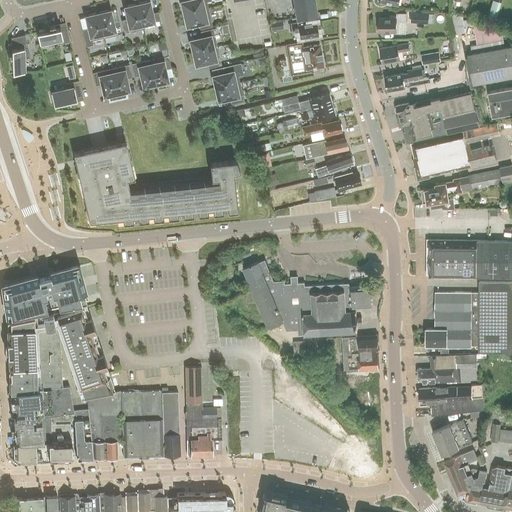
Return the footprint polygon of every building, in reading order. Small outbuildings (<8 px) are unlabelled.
[(206,1),(211,0),(210,0),(187,0),(181,2),(182,4),(181,4),(183,12),(184,12),(184,14),(208,8),(206,1)] [(292,0),(295,18),(317,14),(314,0),(292,0)] [(137,4),(142,29),(161,24),(158,12),(152,13),(149,2),(147,2),(146,1),(138,3),(139,4),(137,4)] [(124,33),(142,29),(137,4),(135,5),(135,4),(127,6),(127,7),(125,7),(127,19),(121,20),(124,33)] [(212,26),(208,8),(184,14),(184,15),(183,15),(185,24),(186,24),(187,26),(198,23),(200,29),(212,26)] [(98,14),(104,38),(122,33),(119,21),(113,22),(110,11),(108,11),(107,10),(99,12),(99,13),(98,14)] [(430,12),(411,11),(411,22),(429,23),(429,22),(434,22),(435,14),(430,14),(430,12)] [(92,40),(104,38),(98,14),(96,14),(96,13),(88,15),(88,16),(86,16),(88,28),(82,29),(86,46),(93,45),(92,40)] [(495,23),(497,16),(489,13),(487,20),(495,23)] [(389,18),(378,18),(378,23),(376,23),(376,30),(378,30),(378,32),(396,32),(396,25),(406,25),(406,18),(396,18),(396,16),(389,16),(389,18)] [(465,18),(454,18),(455,32),(465,32),(465,18)] [(282,20),(270,22),(271,31),(283,29),(282,20)] [(290,23),(292,31),(297,30),(299,38),(318,35),(316,21),(297,24),(297,22),(290,23)] [(65,22),(49,26),(50,29),(37,32),(39,44),(56,40),(57,44),(70,42),(65,22)] [(193,52),(217,47),(213,28),(200,31),(202,38),(190,40),(191,43),(190,43),(192,51),(193,51),(193,52)] [(12,72),(24,71),(24,59),(30,57),(25,35),(11,38),(11,53),(8,53),(9,59),(12,59),(12,72)] [(511,45),(505,47),(504,39),(471,45),(473,53),(467,54),(473,84),(511,76),(511,45)] [(290,75),(296,74),(312,71),(312,68),(323,66),(319,44),(302,47),(301,42),(286,45),(290,75)] [(398,52),(409,49),(408,43),(379,48),(382,63),(400,60),(398,52)] [(221,65),(217,47),(193,52),(193,54),(192,54),(194,63),(195,62),(196,65),(207,62),(209,68),(221,65)] [(441,60),(440,51),(421,54),(423,64),(441,60)] [(168,55),(156,58),(158,62),(151,64),(155,83),(157,83),(157,84),(165,82),(165,81),(167,81),(165,69),(171,68),(168,55)] [(150,59),(131,64),(134,76),(140,75),(143,86),(145,86),(146,87),(154,85),(154,84),(155,83),(151,64),(150,59)] [(240,82),(238,75),(243,74),(240,63),(223,67),(224,73),(213,76),(213,78),(212,78),(214,86),(215,86),(215,88),(240,82)] [(129,64),(111,68),(116,93),(118,92),(118,93),(126,91),(126,90),(128,90),(126,78),(132,77),(129,64)] [(412,66),(413,69),(407,70),(408,72),(384,77),(387,91),(405,87),(403,81),(423,77),(421,65),(412,66)] [(116,93),(111,68),(92,73),(95,85),(101,84),(104,95),(106,95),(107,96),(115,94),(114,93),(116,93)] [(67,103),(72,102),(72,99),(82,97),(79,80),(66,83),(67,88),(51,92),(53,103),(66,100),(67,103)] [(244,101),(240,82),(215,88),(216,89),(215,90),(217,98),(218,98),(218,100),(230,97),(231,104),(244,101)] [(492,116),(511,112),(511,87),(488,92),(492,116)] [(462,131),(480,127),(475,106),(471,91),(440,98),(440,97),(409,105),(409,102),(396,105),(396,106),(395,108),(396,112),(398,113),(399,116),(401,125),(403,124),(408,143),(410,142),(462,131)] [(301,113),(331,104),(330,99),(331,97),(330,95),(328,94),(328,92),(310,97),(311,99),(298,102),(296,96),(281,100),(284,111),(291,109),(300,107),(301,113)] [(332,107),(331,104),(301,113),(300,113),(301,119),(310,117),(311,120),(316,118),(317,119),(334,114),(334,113),(334,111),(334,109),(332,107)] [(284,130),(296,126),(294,119),(282,122),(284,130)] [(320,122),(305,126),(301,127),(303,135),(318,131),(317,131),(322,130),(323,136),(330,134),(340,131),(338,120),(320,124),(320,122)] [(462,131),(470,166),(471,166),(496,160),(490,134),(499,132),(497,123),(480,127),(462,131)] [(22,129),(21,129),(21,130),(22,133),(23,135),(26,140),(27,141),(29,141),(31,139),(33,137),(33,136),(32,134),(29,131),(25,130),(22,129)] [(418,178),(470,166),(462,131),(410,142),(418,178)] [(347,149),(344,138),(325,142),(322,140),(311,143),(312,150),(303,152),(304,159),(347,149)] [(81,188),(89,220),(116,217),(116,222),(237,209),(234,176),(241,175),(236,160),(209,163),(211,177),(128,186),(126,178),(134,176),(126,141),(73,153),(76,167),(81,189),(81,188)] [(255,155),(259,167),(271,164),(267,152),(255,155)] [(314,169),(317,177),(353,164),(349,153),(324,162),(325,165),(314,169)] [(305,166),(314,163),(313,157),(303,160),(305,166)] [(459,177),(459,178),(453,179),(453,181),(445,182),(436,183),(437,186),(421,189),(423,202),(428,201),(428,202),(430,202),(431,208),(442,206),(442,208),(454,208),(452,198),(448,199),(446,188),(454,187),(455,193),(462,192),(461,192),(511,180),(511,168),(511,164),(499,167),(499,169),(469,176),(468,175),(459,177)] [(356,172),(333,179),(337,190),(360,184),(356,172)] [(277,184),(274,173),(261,178),(265,188),(277,184)] [(315,199),(335,195),(333,187),(313,191),(315,199)] [(429,261),(429,276),(476,276),(476,277),(511,277),(511,240),(477,240),(427,240),(427,249),(429,255),(427,258),(429,261)] [(273,281),(264,259),(243,268),(268,327),(282,321),(286,330),(299,329),(299,334),(358,331),(357,324),(359,323),(358,319),(357,319),(357,310),(354,310),(354,308),(372,307),(371,295),(373,295),(372,285),(344,287),(343,283),(304,285),(304,282),(298,282),(297,276),(290,276),(291,283),(284,283),(284,280),(273,281)] [(7,320),(86,304),(85,301),(86,301),(77,267),(5,286),(7,304),(7,315),(7,320)] [(511,281),(478,281),(478,292),(438,292),(438,328),(470,328),(470,345),(478,345),(478,351),(511,351),(511,281)] [(86,397),(115,391),(86,305),(86,304),(7,320),(8,341),(6,341),(7,355),(8,355),(10,379),(9,379),(10,391),(13,391),(62,387),(59,337),(56,328),(60,327),(84,397),(86,397)] [(470,328),(438,328),(425,328),(425,345),(446,345),(446,347),(470,347),(470,345),(470,328)] [(342,355),(377,353),(377,350),(378,350),(377,335),(341,337),(342,355)] [(294,357),(306,357),(305,341),(293,341),(294,357)] [(377,353),(342,355),(343,371),(367,370),(369,369),(378,368),(377,353)] [(477,381),(477,366),(476,353),(432,356),(432,368),(418,369),(418,380),(427,380),(427,381),(437,381),(437,384),(444,383),(444,386),(471,385),(471,382),(477,381)] [(220,406),(216,407),(202,407),(201,366),(184,366),(185,401),(187,455),(188,455),(189,456),(210,456),(210,454),(212,454),(211,438),(221,438),(220,406)] [(431,401),(484,396),(485,382),(471,383),(471,385),(464,386),(419,389),(420,405),(431,404),(431,401)] [(50,417),(73,412),(74,412),(69,386),(62,387),(13,391),(10,391),(10,392),(14,428),(11,429),(13,443),(51,441),(50,417)] [(90,431),(93,457),(105,457),(105,458),(117,457),(116,442),(121,441),(120,415),(121,414),(120,390),(115,391),(86,397),(87,409),(90,431)] [(164,456),(162,392),(161,390),(121,391),(123,457),(164,456)] [(162,392),(164,456),(180,455),(178,391),(162,392)] [(431,401),(431,404),(431,416),(464,412),(483,409),(484,396),(431,401)] [(93,459),(93,457),(90,431),(87,409),(75,409),(75,413),(74,413),(74,420),(76,459),(81,459),(84,459),(93,459)] [(51,441),(13,443),(14,459),(17,461),(17,462),(71,460),(70,423),(55,424),(55,421),(72,420),(73,418),(73,412),(50,417),(51,441)] [(463,419),(432,432),(436,441),(435,441),(437,446),(438,445),(441,455),(473,442),(463,419)] [(500,424),(492,423),(490,441),(498,442),(500,427),(499,427),(500,424)] [(511,430),(500,429),(499,441),(511,442),(511,430)] [(478,477),(479,470),(472,468),(470,469),(467,463),(478,459),(476,455),(473,449),(444,461),(454,486),(476,477),(478,477)] [(480,465),(486,463),(482,454),(477,456),(480,465)] [(505,506),(511,507),(511,468),(511,467),(511,466),(495,464),(492,468),(488,485),(482,484),(479,501),(486,502),(485,505),(488,507),(501,509),(505,508),(505,506)] [(475,504),(479,501),(482,484),(485,471),(479,470),(478,477),(476,477),(454,486),(459,497),(464,498),(465,502),(475,504)] [(125,496),(125,511),(149,511),(149,492),(137,493),(137,495),(125,495),(125,496)] [(167,496),(167,511),(234,511),(235,501),(234,501),(234,500),(233,500),(233,498),(228,493),(225,493),(225,492),(177,493),(177,494),(176,494),(176,496),(167,496)] [(292,498),(282,496),(282,495),(277,494),(268,492),(263,511),(349,511),(344,510),(344,508),(324,504),(323,505),(313,503),(313,501),(293,497),(292,498)] [(104,496),(99,496),(99,511),(125,511),(125,496),(120,496),(120,493),(104,494),(104,496)] [(99,511),(99,496),(99,495),(88,495),(87,495),(81,495),(81,497),(79,497),(79,499),(79,511),(99,511)] [(46,511),(46,496),(17,498),(17,511),(46,511)] [(46,496),(46,511),(57,511),(57,497),(57,496),(49,496),(46,496)] [(74,496),(59,497),(60,511),(79,511),(79,499),(75,500),(74,496)] [(167,511),(167,496),(167,497),(167,496),(154,496),(154,511),(167,511)]
